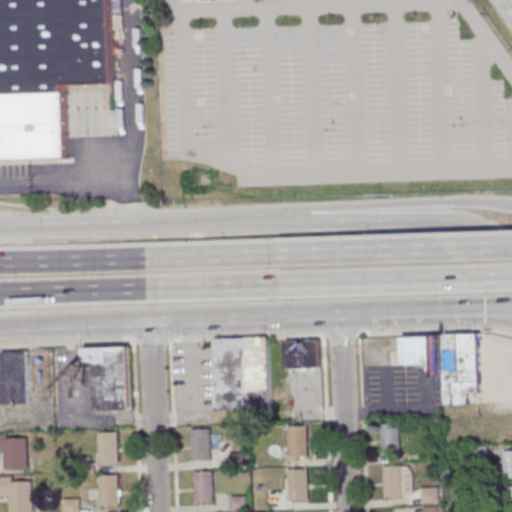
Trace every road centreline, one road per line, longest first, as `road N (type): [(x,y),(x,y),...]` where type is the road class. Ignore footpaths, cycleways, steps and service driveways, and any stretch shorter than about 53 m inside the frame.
road 1 (trunk): [(511,204),(369,203),(13,224)]
road 2 (trunk): [(52,323),(363,312)]
road 3 (trunk): [(0,293),(276,284)]
road 4 (trunk): [(275,254),(0,260)]
road 5 (primary): [(511,254),(464,220),(273,213)]
road 6 (trunk): [(511,245),(275,254)]
road 7 (trunk): [(276,284),(511,277)]
road 8 (residential): [(345,511),(338,314)]
road 9 (residential): [(155,511),(148,319)]
